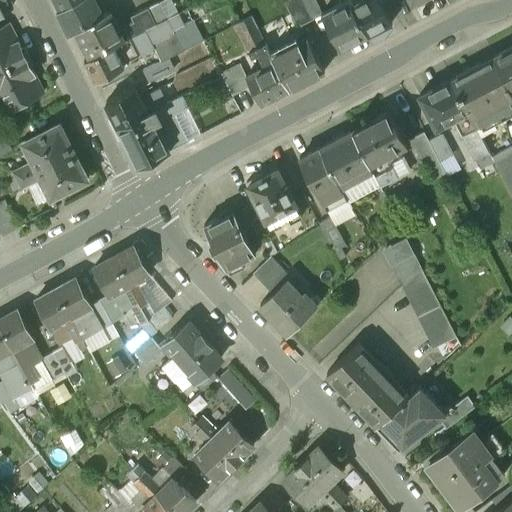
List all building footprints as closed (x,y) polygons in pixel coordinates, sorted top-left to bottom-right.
[(0,0),(0,11),(14,3),(12,0),(0,0)] [(55,0),(60,8),(74,0),(55,0)] [(74,0),(60,8),(57,10),(68,32),(76,27),(101,13),(95,2),(93,0),(74,0)] [(286,0),(285,0),(296,22),(310,16),(309,14),(301,0),(286,0)] [(320,8),(315,0),(301,0),(309,14),(320,8)] [(349,0),(347,0),(321,14),(339,49),(367,35),(352,6),(349,0)] [(363,0),(352,6),(367,35),(393,21),(381,0),(363,0)] [(101,13),(76,27),(90,56),(124,39),(129,36),(124,26),(118,29),(108,9),(101,13)] [(266,44),(251,16),(229,27),(232,31),(238,28),(252,56),(258,53),(256,48),(266,44)] [(11,24),(0,29),(0,71),(31,55),(26,47),(24,48),(11,24)] [(129,36),(124,39),(128,48),(146,39),(142,30),(129,36)] [(308,37),(272,55),(289,88),(324,70),(308,37)] [(90,56),(85,58),(96,80),(124,66),(122,62),(113,44),(90,56)] [(265,65),(246,75),(251,86),(260,103),(289,88),(272,55),(266,44),(256,48),(258,53),(265,65)] [(511,45),(493,55),(511,91),(511,45)] [(31,55),(0,71),(0,92),(9,109),(46,90),(32,64),(35,63),(31,55)] [(511,91),(493,55),(451,78),(468,111),(477,128),(481,135),(497,127),(491,117),(511,106),(511,91)] [(240,63),(222,73),(223,74),(233,95),(251,86),(246,75),(240,63)] [(223,74),(209,81),(221,104),(234,97),(233,95),(223,74)] [(153,78),(106,101),(118,126),(155,108),(165,103),(153,78)] [(451,78),(419,94),(436,127),(468,111),(451,78)] [(178,79),(165,85),(171,97),(184,91),(178,79)] [(165,103),(155,108),(161,119),(187,105),(182,95),(165,103)] [(155,108),(118,126),(137,166),(168,150),(154,122),(161,119),(155,108)] [(407,143),(389,108),(377,114),(378,116),(352,129),(370,165),(373,169),(390,161),(386,154),(407,143)] [(5,121),(0,123),(0,138),(12,132),(5,121)] [(60,122),(49,128),(49,129),(34,137),(33,136),(22,141),(27,152),(29,151),(33,159),(12,169),(17,179),(73,150),(64,133),(65,133),(60,122)] [(481,135),(477,128),(464,135),(480,168),(494,161),(481,135)] [(370,165),(352,129),(321,146),(339,182),(370,165)] [(424,130),(411,136),(427,167),(440,161),(429,139),(424,130)] [(442,133),(429,139),(440,161),(453,154),(442,133)] [(5,137),(0,139),(0,149),(9,145),(5,137)] [(339,182),(321,146),(299,158),(327,210),(347,199),(339,182)] [(73,150),(17,179),(22,187),(42,177),(46,185),(45,186),(50,197),(62,191),(61,190),(77,182),(77,183),(88,178),(83,167),(81,167),(73,150)] [(300,185),(289,164),(281,169),(291,189),(300,185)] [(281,169),(280,167),(266,174),(265,172),(248,180),(271,225),(289,216),(291,221),(302,215),(300,210),(302,210),(291,189),(281,169)] [(5,200),(0,202),(0,226),(4,233),(18,226),(5,200)] [(235,208),(208,221),(215,237),(212,238),(217,248),(220,247),(230,269),(246,261),(244,258),(257,252),(235,208)] [(331,215),(319,222),(334,250),(346,243),(331,215)] [(149,272),(134,244),(114,255),(129,283),(136,279),(149,272)] [(333,250),(322,255),(328,266),(339,261),(333,250)] [(114,255),(95,265),(111,293),(113,292),(124,286),(129,283),(114,255)] [(286,271),(270,255),(254,270),(273,290),(286,278),(283,274),(286,271)] [(457,335),(422,266),(404,282),(436,346),(457,335)] [(75,276),(56,287),(71,315),(66,318),(70,326),(83,319),(87,327),(81,330),(84,335),(105,325),(92,303),(75,276)] [(301,294),(287,279),(286,278),(273,290),(260,302),(288,332),(317,304),(305,291),(301,294)] [(129,283),(124,286),(128,294),(141,287),(136,279),(129,283)] [(71,315),(56,287),(37,297),(53,325),(66,318),(71,315)] [(141,287),(128,294),(135,307),(141,303),(138,299),(145,295),(141,287)] [(111,293),(100,298),(112,321),(125,314),(113,292),(111,293)] [(112,321),(100,298),(92,303),(105,325),(112,321)] [(164,305),(148,317),(157,328),(172,316),(164,305)] [(19,307),(0,316),(0,317),(15,346),(21,343),(35,335),(19,307)] [(0,317),(0,354),(9,349),(15,346),(0,317)] [(83,319),(70,326),(77,339),(84,335),(81,330),(87,327),(83,319)] [(222,355),(190,319),(163,343),(174,355),(156,370),(166,381),(183,365),(196,379),(210,366),(222,355)] [(152,334),(135,349),(145,361),(162,346),(152,334)] [(65,342),(53,349),(67,374),(79,367),(65,342)] [(408,395),(358,342),(327,372),(327,373),(328,372),(348,393),(347,394),(356,403),(356,402),(376,424),(408,395)] [(26,351),(21,343),(15,346),(9,349),(13,357),(26,351)] [(26,351),(13,357),(20,370),(27,367),(25,362),(30,359),(26,351)] [(40,376),(30,359),(25,362),(27,367),(34,380),(40,376)] [(196,379),(193,381),(201,390),(218,375),(210,366),(196,379)] [(442,409),(421,383),(408,395),(376,424),(386,435),(397,449),(437,415),(443,410),(442,409)] [(464,391),(442,409),(443,410),(437,415),(446,427),(476,405),(464,391)] [(218,431),(196,408),(186,418),(208,441),(218,431)] [(208,441),(196,452),(220,478),(255,444),(231,419),(218,431),(208,441)] [(474,430),(447,450),(443,444),(425,458),(460,506),(496,479),(488,468),(486,469),(480,461),(491,453),(474,430)] [(342,470),(320,446),(302,463),(325,486),(329,482),(342,470)] [(325,486),(302,463),(285,479),(307,503),(320,491),(325,486)] [(156,480),(146,470),(142,474),(145,478),(139,483),(146,490),(156,480)] [(142,474),(136,479),(139,483),(145,478),(142,474)] [(163,487),(158,492),(177,511),(183,511),(196,500),(174,477),(163,487)] [(156,480),(146,490),(153,497),(158,492),(163,487),(156,480)] [(350,504),(329,482),(325,486),(320,491),(336,508),(341,503),(346,508),(350,504)] [(511,482),(492,497),(499,506),(511,496),(511,482)] [(153,497),(142,507),(146,511),(177,511),(158,492),(153,497)] [(511,511),(511,496),(499,506),(491,511),(511,511)] [(270,511),(262,502),(251,511),(270,511)] [(53,511),(44,503),(34,511),(53,511)]
